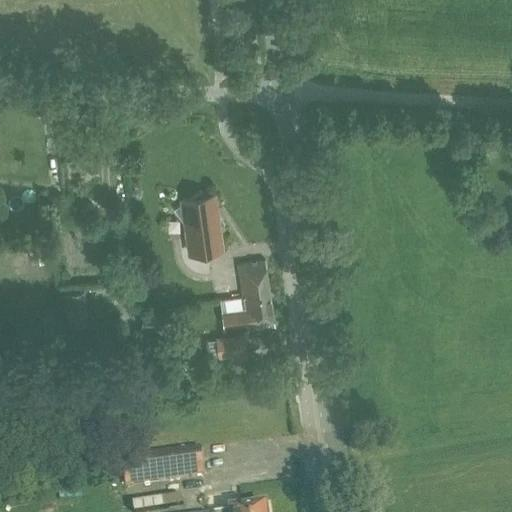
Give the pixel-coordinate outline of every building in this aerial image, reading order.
[(51,218),(66,216),(63,193),(48,195),(51,218)] [(190,253),(222,248),(219,227),(226,222),(216,208),(214,194),(182,199),(182,202),(174,208),(186,225),(190,253)] [(59,263),(57,237),(43,239),(45,264),(59,263)] [(243,296),(270,292),(265,259),(238,263),(243,295),(243,296)] [(248,328),(275,324),(270,292),(243,296),(243,295),(220,299),(225,330),(248,327),(248,328)] [(162,336),(165,315),(143,312),(140,334),(162,336)] [(60,323),(39,322),(39,338),(60,339),(60,323)] [(219,357),(248,354),(245,332),(217,335),(217,338),(206,339),(208,356),(219,355),(219,357)] [(120,367),(120,354),(110,354),(111,367),(120,367)] [(156,453),(174,448),(171,438),(153,443),(156,453)] [(124,487),(203,476),(199,449),(121,460),(124,487)] [(138,492),(139,505),(159,503),(157,489),(138,492)]
